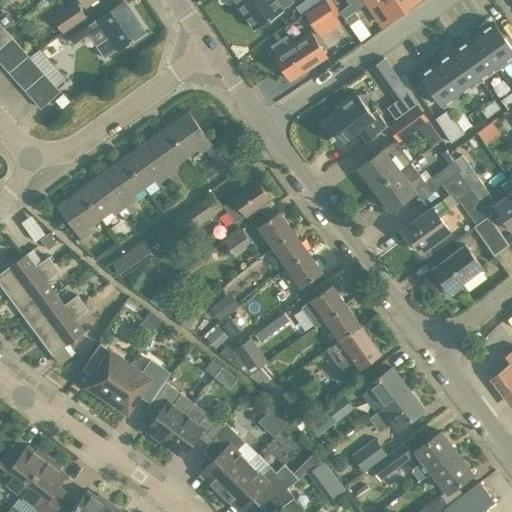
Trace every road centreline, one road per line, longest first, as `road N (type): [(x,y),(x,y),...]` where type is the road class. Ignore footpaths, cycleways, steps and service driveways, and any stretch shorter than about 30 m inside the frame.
road 1 (residential): [(437,350),(209,56)]
road 2 (residential): [(0,368),(190,511)]
road 3 (residential): [(33,158),(64,151),(209,56)]
road 4 (residential): [(511,453),(437,350)]
